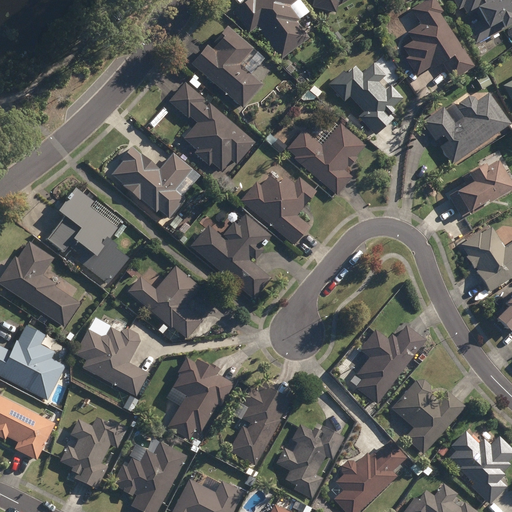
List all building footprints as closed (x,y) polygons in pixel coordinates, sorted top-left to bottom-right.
[(258,28),(282,60),(311,38),(298,22),(301,20),(291,7),(299,0),(250,0),(234,13),(250,34),(258,28)] [(314,0),(313,9),(337,15),(339,7),(350,0),(314,0)] [(442,11),(435,0),(428,0),(412,11),(422,25),(408,33),(414,42),(403,49),(410,58),(407,59),(417,74),(430,66),(432,69),(443,61),(449,71),(454,78),(474,65),(442,16),(441,15),(440,13),(442,11)] [(511,0),(454,0),(459,8),(464,5),(469,16),(477,12),(477,13),(481,21),(467,29),(475,43),(511,22),(511,0)] [(192,65),(244,109),(264,85),(241,66),(255,50),(228,27),(215,43),(218,46),(214,51),(208,46),(192,65)] [(343,38),(337,31),(332,36),(338,42),(343,38)] [(359,118),(378,137),(386,129),(395,120),(392,116),(396,112),(394,109),(404,100),(392,87),(387,92),(380,84),(387,77),(374,64),(363,74),(356,67),(349,75),(344,71),(329,86),(345,103),(351,98),(365,113),(359,118)] [(287,70),(291,74),(295,70),(291,66),(287,70)] [(485,73),(475,79),(481,91),(492,85),(485,73)] [(212,164),(222,173),(232,161),(238,166),(256,144),(211,105),(208,108),(203,103),(205,100),(186,84),(169,103),(189,120),(191,117),(198,124),(193,130),(189,126),(182,135),(186,139),(184,140),(198,152),(195,154),(210,167),(212,164)] [(302,99),(304,102),(315,100),(316,98),(308,92),(302,99)] [(442,148),(453,165),(511,125),(511,124),(491,93),(478,102),(476,98),(470,97),(460,104),(458,112),(456,109),(449,115),(445,108),(424,122),(437,142),(446,137),(450,143),(442,148)] [(295,160),(338,197),(353,178),(346,171),(349,168),(350,169),(359,159),(358,158),(367,147),(342,125),(322,147),(304,131),(288,150),(297,158),(295,160)] [(272,147),(281,154),(287,147),(278,140),(272,147)] [(159,211),(170,220),(186,200),(184,198),(201,178),(173,155),(160,170),(142,155),(142,156),(132,148),(121,161),(122,163),(111,176),(157,215),(159,211)] [(449,196),(463,219),(471,214),(472,214),(490,204),(491,206),(511,193),(511,180),(501,162),(489,169),(488,166),(486,168),(484,165),(462,178),(466,186),(449,196)] [(241,202),(295,246),(310,227),(298,217),(318,193),(300,179),(295,185),(286,178),(280,185),(270,177),(262,187),(257,183),(241,202)] [(78,262),(110,287),(129,260),(117,251),(119,248),(108,239),(110,240),(124,222),(97,202),(96,203),(77,190),(60,214),(65,218),(48,241),(64,254),(69,247),(82,257),(78,262)] [(236,223),(239,223),(242,220),(242,216),(239,214),(236,214),(233,217),(233,220),(236,223)] [(191,247),(255,301),(273,280),(251,262),(254,259),(257,262),(265,252),(262,249),(264,247),(265,249),(269,244),(267,243),(272,238),(246,216),(237,226),(235,224),(224,237),(227,239),(225,241),(209,227),(191,247)] [(172,226),(176,229),(183,221),(178,218),(172,226)] [(468,258),(491,293),(511,279),(511,244),(506,248),(493,228),(482,235),(481,233),(462,246),(469,258),(468,258)] [(0,280),(0,285),(64,328),(80,304),(56,288),(57,285),(43,277),(55,259),(30,243),(18,260),(15,258),(0,280)] [(173,328),(188,340),(203,322),(189,309),(190,308),(188,306),(202,290),(176,268),(156,291),(141,278),(129,293),(172,329),(173,328)] [(511,301),(508,306),(511,308),(499,320),(511,332),(511,301)] [(357,389),(378,406),(427,342),(407,326),(397,339),(393,336),(389,341),(376,331),(361,351),(371,359),(353,383),(358,387),(357,389)] [(0,377),(47,403),(66,367),(52,360),(56,353),(42,346),(46,337),(27,327),(13,354),(0,347),(0,377)] [(84,368),(135,397),(147,375),(140,371),(127,365),(140,340),(139,336),(128,330),(121,332),(120,334),(112,329),(108,337),(102,338),(89,331),(76,356),(87,362),(84,368)] [(67,339),(71,342),(75,337),(70,334),(67,339)] [(168,428),(190,441),(197,430),(202,433),(219,405),(222,407),(235,385),(225,379),(218,375),(221,371),(212,365),(210,368),(198,361),(196,365),(187,359),(178,374),(181,376),(173,389),(187,397),(168,428)] [(406,438),(424,455),(467,408),(448,391),(439,402),(431,395),(431,386),(425,381),(417,381),(393,409),(415,429),(406,438)] [(248,431),(243,428),(230,451),(255,465),(279,421),(278,420),(289,400),(268,388),(269,387),(263,384),(259,391),(252,388),(242,405),(248,409),(243,419),(252,424),(251,425),(248,431)] [(15,451),(37,462),(56,425),(0,397),(0,439),(6,442),(8,438),(19,443),(15,451)] [(139,416),(131,412),(127,421),(134,425),(139,416)] [(72,469),(72,470),(72,471),(77,473),(78,474),(76,478),(96,489),(106,468),(99,464),(110,444),(116,447),(126,428),(111,420),(109,424),(98,418),(93,428),(79,421),(71,436),(80,440),(74,451),(68,448),(61,461),(73,468),(72,469)] [(294,491),(313,501),(325,480),(317,476),(327,458),(333,461),(345,439),(323,427),(321,433),(315,430),(313,432),(300,426),(293,441),(299,444),(294,454),(285,450),(277,465),(291,472),(286,481),(296,487),(294,491)] [(472,488),(491,506),(508,488),(502,482),(507,476),(504,474),(511,466),(510,464),(511,461),(511,449),(500,438),(494,445),(488,439),(487,442),(485,440),(480,445),(466,432),(451,447),(457,452),(449,460),(475,485),(472,488)] [(192,444),(199,449),(202,444),(195,439),(192,444)] [(335,501),(344,511),(360,511),(398,478),(394,473),(408,460),(392,442),(386,447),(377,455),(375,453),(371,457),(368,455),(357,465),(354,463),(349,462),(343,468),(342,473),(345,477),(337,484),(344,492),(335,501)] [(132,507),(140,511),(158,511),(188,458),(161,443),(154,456),(136,446),(130,457),(133,459),(127,469),(124,467),(113,485),(124,491),(124,493),(133,498),(134,495),(137,497),(132,507)] [(191,451),(198,454),(200,449),(193,446),(191,451)] [(438,453),(443,457),(449,451),(443,447),(438,453)] [(424,473),(428,477),(433,472),(428,468),(424,473)] [(245,474),(256,479),(258,475),(248,469),(245,474)] [(246,484),(250,486),(254,479),(249,477),(246,484)] [(174,511),(232,511),(242,493),(222,482),(221,484),(216,494),(192,482),(191,481),(174,511)] [(476,511),(466,504),(462,509),(453,503),(459,496),(445,485),(435,498),(427,492),(420,502),(416,499),(405,511),(476,511)]
